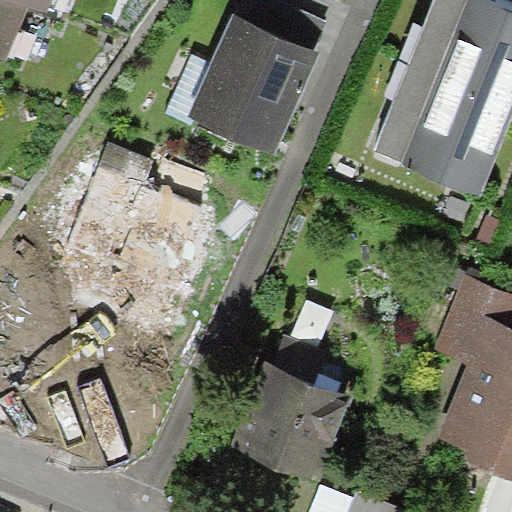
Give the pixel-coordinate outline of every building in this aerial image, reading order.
[(0,0),(0,44),(15,50),(35,0),(0,0)] [(492,181),(511,130),(511,0),(467,0),(408,147),(492,181)] [(314,40),(228,5),(183,115),(270,150),(314,40)] [(202,199),(93,157),(55,256),(163,298),(202,199)] [(511,318),(511,290),(458,270),(426,354),(458,366),(432,435),(511,465),(511,326),(510,325),(511,318)] [(351,390),(268,354),(230,441),(314,477),(351,390)]
